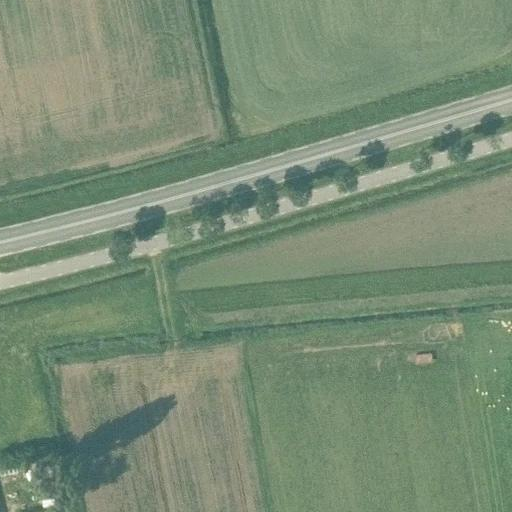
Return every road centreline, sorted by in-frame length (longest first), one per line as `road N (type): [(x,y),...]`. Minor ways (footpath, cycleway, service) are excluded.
road 1 (secondary): [(511,99),(0,242)]
road 2 (unclassified): [(0,284),(511,141)]
